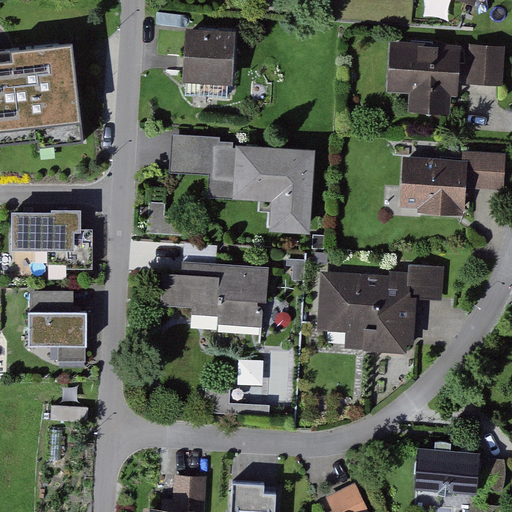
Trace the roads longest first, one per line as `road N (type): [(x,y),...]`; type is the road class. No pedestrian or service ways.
road 1 (residential): [(511,272),(484,324),(433,383),(382,425),(323,446),(112,431)]
road 2 (residential): [(140,0),(112,431)]
